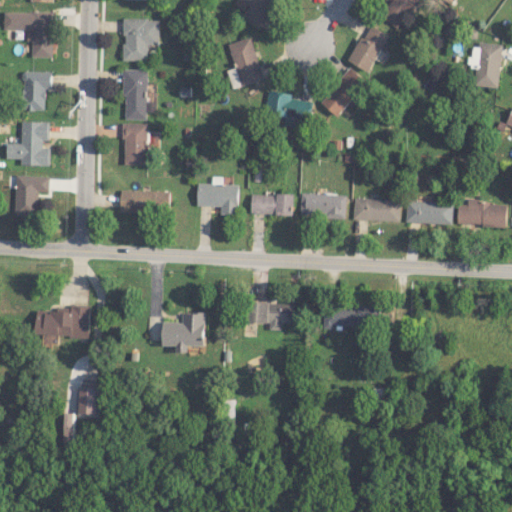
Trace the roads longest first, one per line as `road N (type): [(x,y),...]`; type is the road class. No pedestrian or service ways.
road 1 (tertiary): [(0,239),(511,263)]
road 2 (residential): [(80,242),(88,0)]
